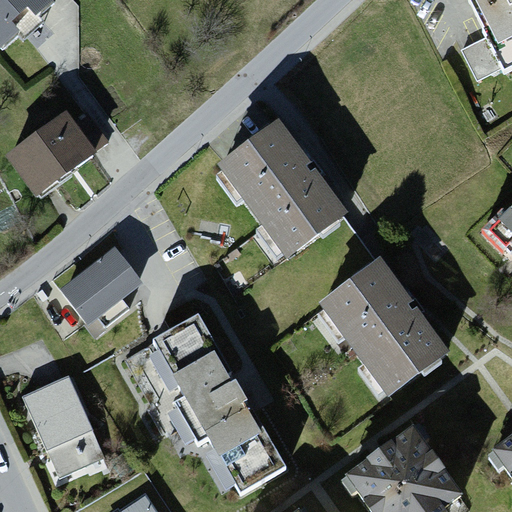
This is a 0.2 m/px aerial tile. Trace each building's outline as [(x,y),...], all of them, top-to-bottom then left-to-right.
[(52,4),(48,0),(0,0),(0,56),(20,39),(10,27),(25,13),(32,21),(52,4)] [(511,0),(452,0),(498,85),(511,78),(511,0)] [(96,159),(68,119),(4,163),(32,203),(96,159)] [(342,217),(268,124),(205,173),(279,266),(342,217)] [(511,151),(506,158),(511,163),(511,201),(490,224),(511,245),(511,151)] [(114,252),(60,295),(88,330),(142,287),(114,252)] [(375,265),(315,307),(382,404),(442,362),(375,265)] [(276,468),(191,321),(144,348),(229,495),(276,468)] [(68,381),(22,403),(62,486),(107,465),(68,381)] [(412,432),(347,477),(370,511),(448,511),(461,503),(412,432)] [(511,437),(485,459),(511,493),(511,437)] [(153,511),(143,496),(123,511),(153,511)]
